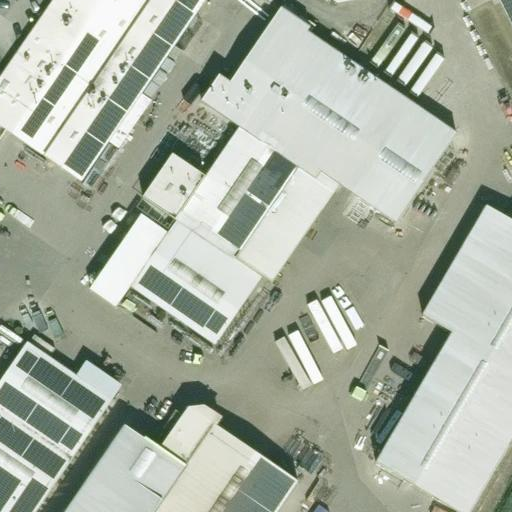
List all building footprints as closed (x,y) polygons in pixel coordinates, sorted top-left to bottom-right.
[(202,0),(48,0),(0,71),(0,128),(78,182),(202,0)] [(511,0),(495,0),(511,34),(511,0)] [(308,28),(276,6),(223,83),(213,76),(194,103),(233,130),(200,178),(167,155),(129,211),(136,216),(85,290),(112,308),(126,287),(212,345),(259,276),(268,282),(334,185),(389,222),(450,133),(394,95),(399,88),(386,79),(383,85),(306,32),(308,28)] [(465,511),(511,432),(511,218),(510,222),(481,206),(417,317),(445,333),(369,463),(453,511),(465,511)] [(343,260),(330,281),(350,293),(363,273),(343,260)] [(346,323),(365,336),(392,295),(372,283),(346,323)] [(251,360),(273,312),(261,306),(238,354),(251,360)] [(0,511),(34,511),(121,386),(82,359),(72,374),(23,341),(0,374),(0,511)] [(277,511),(297,483),(217,429),(222,421),(206,410),(189,410),(161,451),(125,427),(67,511),(277,511)]
